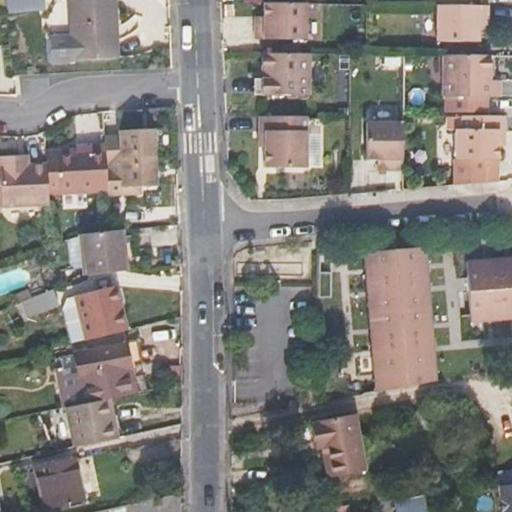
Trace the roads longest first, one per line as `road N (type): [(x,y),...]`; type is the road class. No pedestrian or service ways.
road 1 (residential): [(511,199),(204,220)]
road 2 (residential): [(207,511),(204,220)]
road 3 (residential): [(0,112),(19,113),(81,87),(199,83)]
road 4 (residential): [(204,220),(199,83)]
